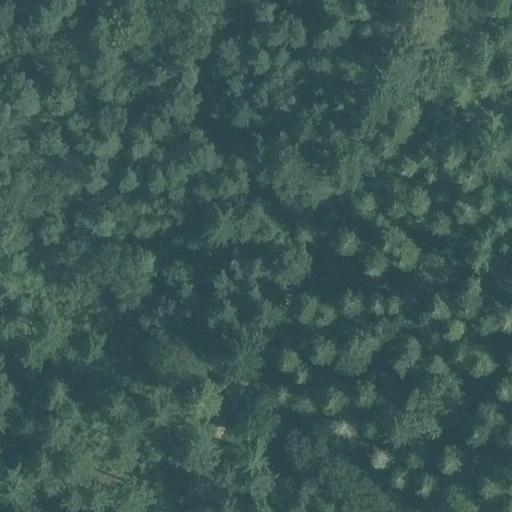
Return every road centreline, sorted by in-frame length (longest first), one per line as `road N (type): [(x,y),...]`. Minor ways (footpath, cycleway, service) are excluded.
road 1 (track): [(236,385),(435,0)]
road 2 (track): [(0,214),(236,385)]
road 3 (track): [(170,511),(236,385)]
